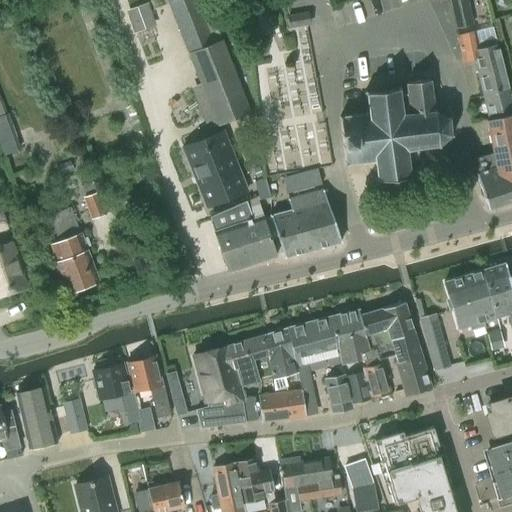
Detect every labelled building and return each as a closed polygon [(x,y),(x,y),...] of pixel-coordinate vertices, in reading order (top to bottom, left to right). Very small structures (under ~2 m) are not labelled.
[(213,45),(195,0),(167,0),(216,126),(248,113),(220,42),(213,45)] [(466,0),(453,0),(449,1),(455,28),(471,25),(466,0)] [(155,26),(147,3),(125,10),(133,33),(155,26)] [(307,13),(288,16),(290,28),(309,25),(307,13)] [(478,52),(479,52),(474,33),(457,37),(463,62),(476,60),(480,59),(478,52)] [(483,95),(508,89),(502,67),(496,48),(479,52),(478,52),(480,59),(476,60),(479,72),(477,72),(483,95)] [(434,111),(430,80),(407,83),(408,94),(400,95),(400,92),(402,88),(400,87),(398,89),(370,93),(366,91),(364,92),(367,94),(369,113),(366,113),(366,114),(340,117),(346,165),(372,162),(372,163),(375,162),(377,178),(375,181),(377,182),(378,180),(408,176),(411,178),(413,176),(410,174),(408,160),(419,159),(418,149),(437,146),(438,150),(441,149),(440,144),(449,136),(452,138),(455,136),(451,134),(450,121),(452,119),(450,116),(447,119),(435,113),(435,111),(434,111)] [(511,106),(508,89),(483,95),(489,120),(511,115),(511,106)] [(0,155),(0,156),(15,151),(0,110),(0,155)] [(511,115),(489,120),(486,121),(494,153),(472,160),(478,178),(477,182),(479,189),(482,191),(488,209),(511,201),(511,115)] [(206,207),(246,191),(235,161),(223,132),(182,148),(194,177),(206,207)] [(257,166),(251,169),(255,178),(261,175),(257,166)] [(320,185),(316,170),(282,179),(287,194),(320,185)] [(265,177),(254,181),(259,199),(270,196),(265,177)] [(271,216),(283,254),(284,259),(339,241),(323,190),(288,200),(291,210),(271,216)] [(101,194),(87,199),(94,219),(108,214),(101,194)] [(245,202),(212,216),(211,217),(211,224),(227,272),(276,256),(259,205),(248,208),(245,202)] [(71,209),(50,217),(59,242),(52,245),(63,274),(60,276),(67,295),(99,283),(71,209)] [(11,243),(0,246),(0,295),(26,286),(11,243)] [(508,313),(511,311),(511,292),(504,265),(479,272),(494,318),(508,314),(508,313)] [(494,318),(479,272),(443,282),(455,328),(494,318)] [(415,341),(404,302),(359,315),(369,351),(363,352),(367,367),(381,363),(377,349),(391,345),(396,362),(404,359),(400,345),(415,341)] [(359,315),(357,309),(332,316),(338,354),(337,354),(340,364),(361,359),(359,353),(363,352),(369,351),(359,315)] [(338,354),(332,316),(287,328),(293,351),(298,371),(296,371),(300,385),(310,382),(305,363),(330,355),(337,354),(338,354)] [(273,378),(274,393),(286,392),(285,375),(296,371),(298,371),(293,351),(287,328),(263,335),(267,353),(266,354),(272,375),(273,378)] [(423,335),(422,335),(432,371),(433,370),(448,366),(438,331),(423,335)] [(502,343),(499,332),(487,335),(490,348),(499,346),(498,344),(502,343)] [(225,346),(226,346),(237,385),(272,375),(266,354),(267,353),(263,335),(225,346)] [(404,359),(396,362),(395,362),(405,395),(428,389),(428,388),(415,341),(400,345),(404,359)] [(226,346),(193,355),(207,407),(195,410),(200,428),(245,422),(242,400),(241,399),(237,385),(226,346)] [(162,385),(155,356),(127,363),(134,393),(149,389),(156,419),(170,415),(163,385),(162,385)] [(381,363),(367,367),(361,369),(362,371),(369,398),(389,393),(381,363)] [(140,422),(138,412),(133,392),(129,393),(122,365),(93,372),(100,400),(123,395),(130,425),(140,422)] [(369,398),(362,371),(344,376),(351,403),(369,398)] [(325,378),(332,411),(349,407),(342,374),(325,378)] [(58,443),(45,386),(17,393),(30,450),(58,443)] [(302,390),(286,392),(274,393),(259,395),(261,420),(305,416),(302,390)] [(511,396),(488,404),(491,417),(497,435),(511,430),(511,396)] [(63,401),(70,432),(86,429),(79,397),(63,401)] [(176,415),(186,413),(182,397),(172,400),(174,409),(176,415)] [(254,398),(241,399),(242,400),(245,422),(257,421),(254,398)] [(0,437),(2,437),(5,449),(14,447),(19,445),(12,419),(3,421),(0,408),(0,437)] [(138,412),(140,422),(143,434),(156,430),(151,409),(138,412)] [(457,511),(454,499),(451,500),(447,487),(450,486),(443,464),(440,465),(434,445),(437,444),(432,426),(403,435),(401,431),(373,439),(380,462),(382,461),(388,481),(385,481),(392,504),(414,497),(418,510),(415,511),(457,511)] [(511,495),(511,498),(511,434),(498,439),(499,444),(489,447),(504,497),(511,495)] [(14,447),(5,449),(1,450),(4,460),(17,457),(14,447)] [(288,511),(300,510),(299,500),(309,498),(307,478),(313,477),(311,460),(300,462),(300,456),(279,459),(287,511),(288,511)] [(257,471),(255,458),(234,463),(243,503),(265,498),(264,493),(274,491),(269,469),(257,471)] [(307,478),(309,498),(342,494),(340,478),(332,480),(329,458),(311,460),(313,477),(307,478)] [(244,511),(243,503),(234,463),(212,467),(218,493),(209,495),(212,509),(220,507),(220,511),(244,511)] [(114,511),(105,476),(74,484),(81,511),(114,511)] [(169,511),(170,510),(183,507),(178,482),(147,489),(147,491),(136,493),(139,511),(169,511)] [(374,486),(352,490),(356,511),(377,507),(374,486)] [(269,504),(269,511),(285,511),(284,502),(269,504)]
